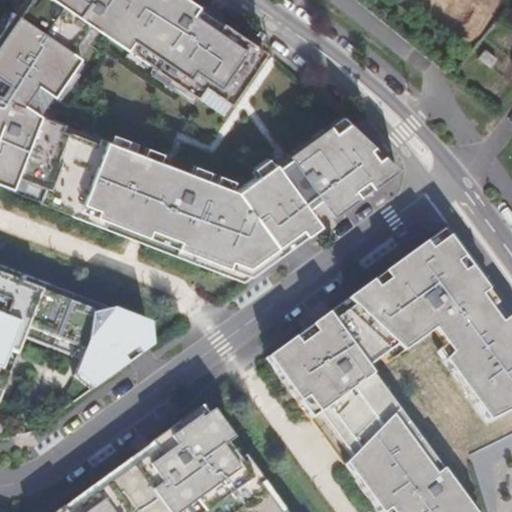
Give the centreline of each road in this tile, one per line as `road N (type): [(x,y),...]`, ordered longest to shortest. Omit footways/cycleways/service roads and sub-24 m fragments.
road 1 (residential): [(444,184),(58,463),(0,485)]
road 2 (secondary): [(243,0),(333,59),(404,128),(444,184)]
